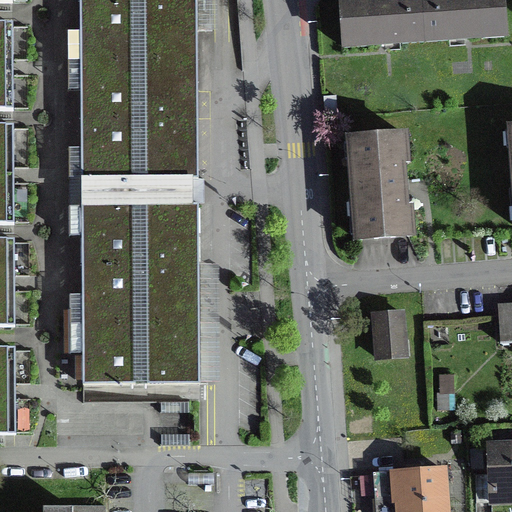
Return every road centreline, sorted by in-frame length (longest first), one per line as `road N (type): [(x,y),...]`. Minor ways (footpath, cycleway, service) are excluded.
road 1 (residential): [(283,0),(307,287)]
road 2 (residential): [(511,273),(307,287)]
road 3 (residential): [(321,456),(146,460)]
road 4 (residential): [(307,287),(321,456)]
